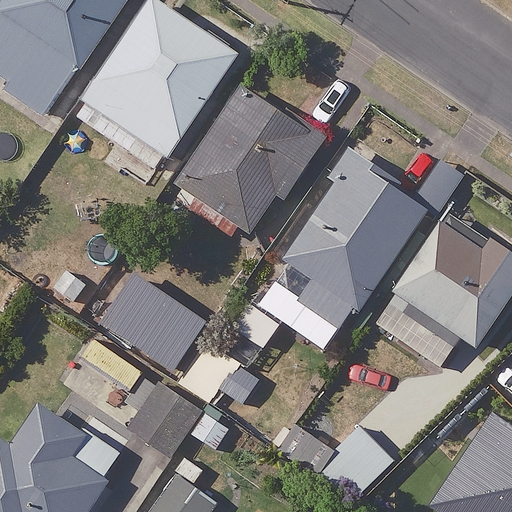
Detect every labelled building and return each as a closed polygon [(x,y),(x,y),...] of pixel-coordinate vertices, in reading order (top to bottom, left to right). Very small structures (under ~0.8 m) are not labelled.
[(128,0),(11,0),(0,17),(0,71),(16,82),(10,89),(51,116),(128,0)] [(242,54),(162,0),(156,0),(90,97),(173,155),(242,54)] [(328,134),(248,83),(184,183),(257,230),(275,201),(282,206),(328,134)] [(0,131),(18,110),(0,95),(0,131)] [(275,279),(343,325),(355,308),(361,313),(458,169),(444,158),(422,190),(355,145),(334,176),(342,181),(275,279)] [(511,296),(511,253),(451,213),(379,323),(444,366),(465,334),(480,344),(511,296)] [(196,333),(143,296),(120,330),(174,366),(196,333)] [(207,333),(174,380),(204,402),(237,355),(207,333)] [(134,430),(173,455),(189,431),(218,450),(233,426),(165,383),(134,430)] [(297,420),(270,397),(252,419),(279,442),(297,420)] [(126,511),(149,482),(42,402),(14,440),(3,432),(0,436),(0,511),(126,511)] [(222,511),(225,508),(172,475),(148,511),(222,511)]
